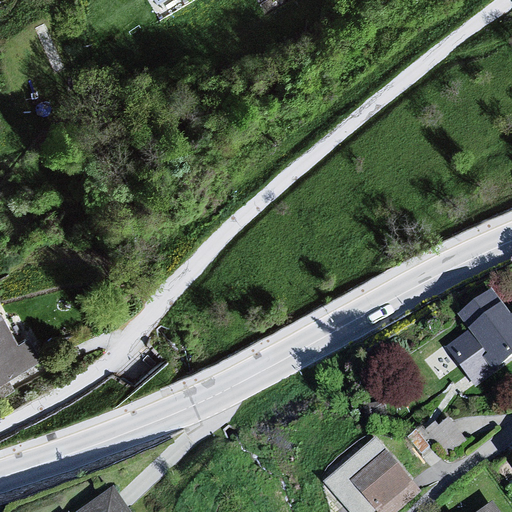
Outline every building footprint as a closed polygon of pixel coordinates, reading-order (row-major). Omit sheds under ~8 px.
[(466,334),(443,349),(459,373),(481,359),(491,374),(511,359),(511,322),(493,295),(457,319),(466,334)] [(0,376),(33,363),(22,333),(14,333),(9,324),(0,326),(0,325),(0,376)] [(467,439),(449,417),(440,425),(436,421),(426,430),(448,455),(467,439)] [(388,458),(355,486),(375,511),(389,511),(415,492),(388,458)] [(123,511),(112,493),(83,511),(123,511)]
